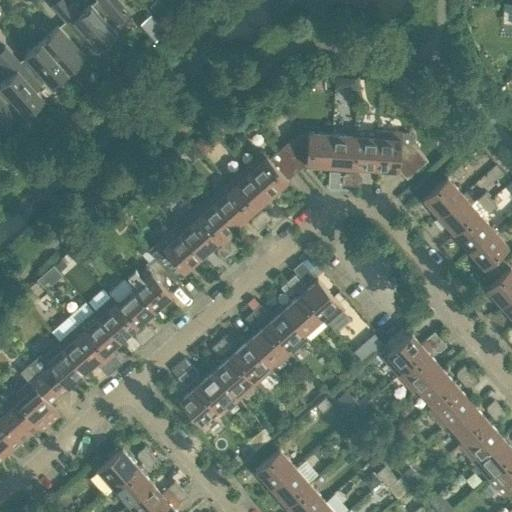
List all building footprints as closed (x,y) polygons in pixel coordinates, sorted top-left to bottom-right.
[(92,39),(74,18),(80,14),(79,13),(67,0),(56,0),(52,4),(69,23),(62,28),(59,24),(42,39),(68,69),(85,54),(81,49),(92,39)] [(130,12),(118,0),(99,0),(101,1),(95,7),(91,3),(79,13),(80,14),(74,18),(92,39),(100,48),(117,33),(113,28),(130,12)] [(158,0),(156,0),(150,6),(157,13),(164,6),(158,0)] [(68,69),(42,39),(25,54),(28,59),(22,64),(5,46),(0,50),(0,61),(11,74),(17,69),(35,90),(35,89),(47,79),(51,84),(68,69)] [(35,90),(17,69),(11,74),(0,83),(0,84),(3,88),(0,91),(0,118),(5,124),(22,109),(26,114),(43,98),(35,89),(35,90)] [(344,77),(336,76),(336,86),(341,86),(344,84),(344,77)] [(378,136),(378,129),(377,129),(377,128),(355,127),(354,134),(353,133),(353,134),(354,134),(352,166),(375,167),(377,136),(378,136)] [(412,141),(412,136),(408,132),(401,131),(401,130),(377,128),(377,129),(378,129),(378,136),(377,136),(375,167),(399,169),(407,178),(428,159),(412,141)] [(210,129),(197,139),(195,141),(204,151),(218,139),(210,129)] [(328,164),(331,132),(308,130),(307,134),(296,134),(278,149),(297,170),(306,162),(328,164)] [(352,166),(354,134),(353,134),(353,133),(331,132),(328,164),(352,166)] [(193,145),(185,151),(189,156),(195,156),(200,152),(193,145)] [(297,170),(278,149),(269,157),(262,150),(244,166),(269,194),(297,170)] [(458,178),(467,170),(460,163),(451,171),(458,178)] [(253,209),(269,194),(244,166),(228,181),(253,209)] [(351,184),(352,172),(345,171),(342,174),(342,183),(351,184)] [(360,184),(361,175),(358,172),(352,172),(351,184),(360,184)] [(439,215),(463,194),(447,175),(423,196),(439,215)] [(235,225),(253,209),(228,181),(210,196),(235,225)] [(484,208),(493,201),(484,191),(475,199),(484,208)] [(456,233),(480,212),(463,194),(439,215),(456,233)] [(230,253),(237,247),(225,233),(235,225),(210,196),(193,211),(218,240),(222,244),(230,253)] [(488,213),(497,205),(493,201),(484,208),(488,213)] [(265,223),(272,217),(266,210),(262,210),(257,214),(265,223)] [(201,255),(218,240),(193,211),(176,226),(201,255)] [(472,252),(496,231),(480,212),(456,233),(472,252)] [(119,231),(126,225),(116,214),(109,220),(119,231)] [(258,229),(265,223),(257,214),(252,218),(252,222),(258,229)] [(174,279),(201,255),(176,226),(149,250),(156,258),(155,258),(174,279)] [(488,270),(503,257),(499,253),(509,245),(496,231),(472,252),(488,270)] [(85,256),(75,244),(70,248),(80,260),(85,256)] [(223,259),(230,253),(222,244),(218,248),(217,253),(223,259)] [(495,296),(511,280),(511,267),(503,257),(488,270),(495,278),(486,286),(495,296)] [(60,258),(54,264),(59,270),(66,265),(60,258)] [(154,310),(172,294),(166,286),(174,279),(155,258),(129,281),(133,286),(154,310)] [(307,287),(295,273),(288,280),(296,289),(300,293),(321,317),(326,323),(345,307),(318,277),(307,287)] [(37,278),(42,284),(47,280),(42,274),(37,278)] [(291,293),(296,289),(288,280),(281,286),(287,293),(291,293)] [(511,314),(511,313),(511,280),(495,296),(511,314)] [(136,325),(154,310),(133,286),(116,300),(115,301),(136,325)] [(25,296),(30,302),(38,296),(32,290),(25,296)] [(304,332),(321,317),(300,293),(283,308),(304,332)] [(119,340),(136,325),(115,301),(116,300),(112,295),(94,311),(119,340)] [(262,319),(267,314),(267,310),(261,303),(254,310),(262,319)] [(291,352),(308,338),(303,333),(304,332),(283,308),(266,323),(291,352)] [(257,323),(262,319),(254,310),(247,316),(253,323),(257,323)] [(115,368),(122,362),(110,348),(119,340),(94,311),(77,326),(115,368)] [(273,368),(291,352),(266,323),(249,338),(270,363),(269,363),(273,368)] [(148,339),(156,332),(150,325),(146,325),(140,330),(148,339)] [(115,368),(77,326),(60,341),(85,370),(96,361),(108,375),(115,368)] [(142,344),(148,339),(140,330),(136,334),(136,338),(142,344)] [(432,346),(441,338),(435,331),(421,342),(411,331),(382,357),(398,375),(427,350),(432,346)] [(227,349),(232,344),(232,340),(227,334),(219,340),(227,349)] [(258,381),(273,368),(269,363),(270,363),(249,338),(231,353),(253,378),(254,377),(258,381)] [(440,351),(447,345),(441,338),(432,346),(436,350),(440,351)] [(222,353),(227,349),(219,340),(212,346),(218,353),(222,353)] [(40,353),(30,361),(58,393),(85,370),(60,341),(43,356),(40,353)] [(362,359),(369,353),(361,344),(354,350),(362,359)] [(418,388),(442,367),(427,350),(398,375),(413,392),(418,388)] [(253,378),(231,353),(214,368),(236,392),(234,393),(239,398),(258,381),(254,377),(253,378)] [(13,396),(38,425),(42,429),(58,415),(48,403),(55,396),(58,393),(30,361),(19,371),(29,382),(13,396)] [(193,379),(198,374),(198,370),(192,363),(185,370),(193,379)] [(463,381),(472,373),(465,365),(458,371),(458,375),(463,381)] [(434,406),(458,385),(442,367),(418,388),(432,404),(434,406)] [(218,407),(234,393),(236,392),(214,368),(197,384),(218,408),(218,407)] [(188,383),(193,379),(185,370),(178,376),(184,383),(188,383)] [(470,385),(477,379),(472,373),(463,381),(466,385),(470,385)] [(218,408),(197,384),(179,399),(204,428),(222,412),(218,407),(218,408)] [(448,422),(472,401),(458,385),(434,406),(432,404),(426,409),(442,427),(448,422)] [(345,390),(336,399),(350,416),(360,407),(345,390)] [(0,416),(21,440),(35,427),(38,425),(13,396),(3,405),(0,401),(0,416)] [(323,411),(332,404),(325,396),(316,404),(323,411)] [(492,414),(501,406),(495,399),(488,405),(488,409),(492,414)] [(464,440),(487,418),(472,401),(448,422),(463,438),(464,440)] [(500,419),(507,413),(501,406),(492,414),(496,419),(500,419)] [(356,414),(360,417),(366,412),(363,408),(356,414)] [(0,450),(3,455),(21,440),(0,416),(0,450)] [(473,462),(503,435),(487,418),(464,440),(463,438),(457,443),(473,462)] [(248,441),(255,450),(271,436),(264,427),(248,441)] [(352,446),(361,438),(354,430),(345,438),(352,446)] [(489,479),(494,474),(493,474),(511,457),(511,445),(503,435),(473,462),(488,479),(489,478),(489,479)] [(358,452),(367,444),(361,438),(352,446),(358,452)] [(381,451),(395,467),(408,455),(394,439),(381,451)] [(143,461),(152,453),(145,445),(138,451),(138,455),(143,461)] [(106,493),(114,486),(138,465),(122,446),(96,470),(94,475),(95,480),(106,493)] [(271,486),(295,465),(280,447),(256,468),(271,486)] [(151,465),(157,460),(152,453),(143,461),(147,465),(151,465)] [(503,497),(511,489),(511,457),(493,474),(494,474),(489,479),(489,478),(488,479),(503,497)] [(295,465),(271,486),(286,503),(310,482),(309,480),(318,472),(306,459),(297,467),(295,465)] [(382,480),(391,472),(384,464),(375,472),(382,480)] [(129,503),(153,482),(138,465),(114,486),(129,503)] [(410,467),(402,474),(410,483),(418,476),(410,467)] [(371,488),(380,480),(372,471),(363,479),(371,488)] [(388,486),(397,478),(391,472),(382,480),(388,486)] [(173,495),(182,487),(175,480),(162,492),(153,482),(129,503),(136,511),(153,511),(168,499),(173,495)] [(293,511),(310,511),(325,499),(310,482),(286,503),(293,511)] [(181,500),(188,494),(182,487),(173,495),(177,500),(181,500)] [(179,511),(168,499),(153,511),(179,511)] [(336,511),(325,499),(310,511),(336,511)] [(445,511),(453,506),(448,500),(438,509),(440,511),(445,511)]
